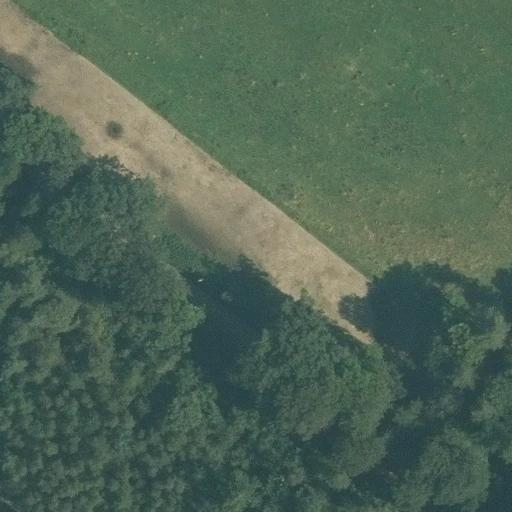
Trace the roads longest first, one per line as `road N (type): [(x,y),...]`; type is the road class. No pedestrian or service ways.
road 1 (unclassified): [(471,511),(0,140)]
road 2 (track): [(365,429),(441,339),(511,309)]
